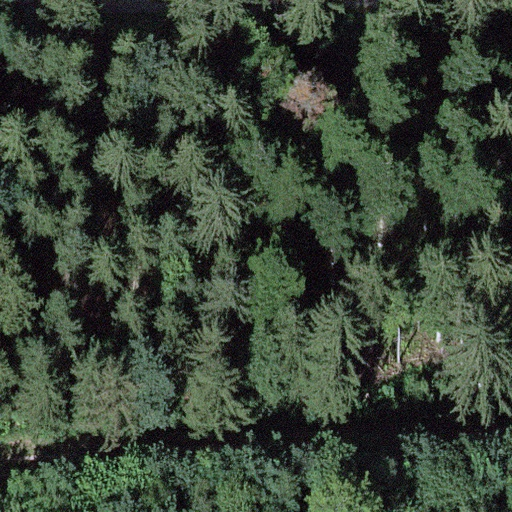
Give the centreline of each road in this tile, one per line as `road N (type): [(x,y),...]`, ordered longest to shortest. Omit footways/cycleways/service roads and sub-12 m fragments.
road 1 (track): [(0,459),(511,441)]
road 2 (track): [(0,5),(136,0)]
road 3 (track): [(246,0),(376,0)]
